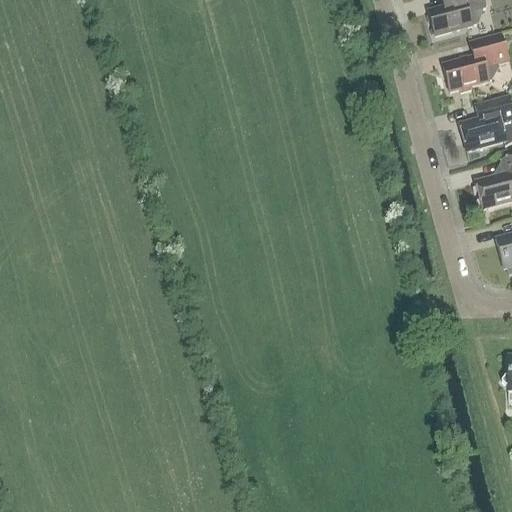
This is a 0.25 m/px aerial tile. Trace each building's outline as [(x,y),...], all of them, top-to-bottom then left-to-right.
[(484,12),(481,0),(439,0),(442,10),(427,14),(433,39),(476,28),(472,15),(484,12)] [(497,67),(507,64),(499,37),(468,46),(472,59),(441,68),(449,95),(458,92),(459,95),(471,92),(470,89),(487,84),(490,83),(497,70),(497,67)] [(511,113),(508,99),(473,108),(477,122),(458,127),(465,154),(503,144),(504,148),(503,148),(504,150),(511,144),(511,113)] [(505,177),(474,185),(481,212),(511,203),(511,159),(501,163),(505,177)] [(511,238),(498,243),(508,279),(511,277),(511,238)] [(511,358),(506,359),(507,379),(504,379),(500,384),(505,389),(507,389),(507,395),(511,394),(511,358)]
